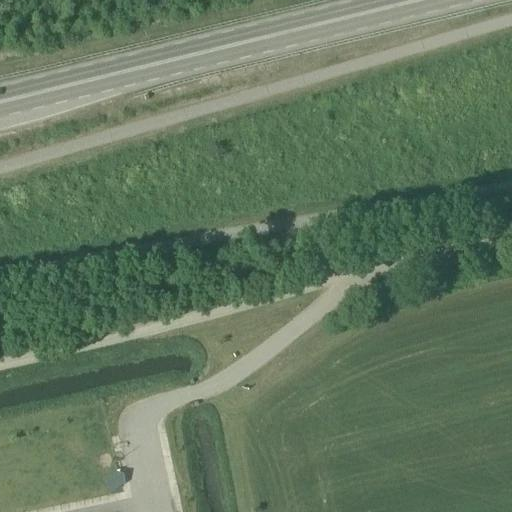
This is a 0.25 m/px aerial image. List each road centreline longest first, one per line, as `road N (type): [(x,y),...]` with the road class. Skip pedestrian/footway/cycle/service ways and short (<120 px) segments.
road 1 (unclassified): [(0,367),(152,331),(511,224)]
road 2 (primary): [(0,105),(424,0)]
road 3 (unknown): [(152,511),(138,443),(147,412),(362,270)]
